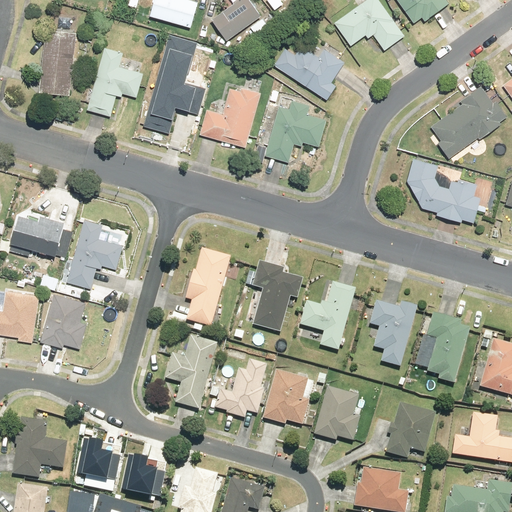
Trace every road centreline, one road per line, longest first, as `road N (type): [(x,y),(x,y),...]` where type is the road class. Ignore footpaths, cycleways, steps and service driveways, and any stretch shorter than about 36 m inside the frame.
road 1 (residential): [(511,12),(384,106),(367,132),(343,231)]
road 2 (residential): [(317,511),(313,484),(287,466),(113,413)]
road 3 (residential): [(181,186),(113,413)]
road 4 (residential): [(0,128),(181,186)]
road 5 (residential): [(343,231),(511,278)]
road 6 (residential): [(181,186),(343,231)]
road 7 (residential): [(113,413),(51,383),(0,378)]
